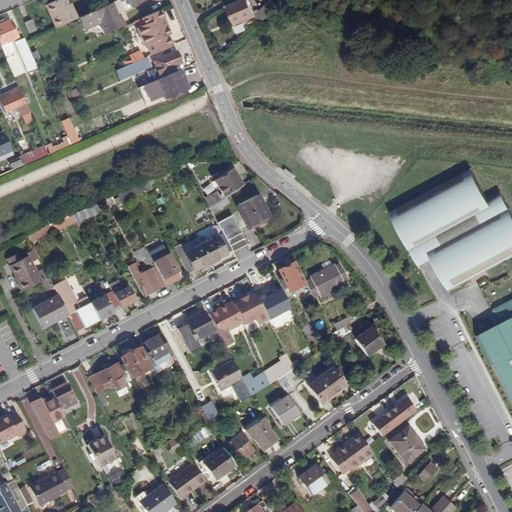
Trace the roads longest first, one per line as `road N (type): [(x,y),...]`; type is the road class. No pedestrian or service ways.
road 1 (residential): [(326,221),(0,397)]
road 2 (unclassified): [(180,0),(253,160),(326,221)]
road 3 (residential): [(226,511),(424,362)]
road 4 (unclassified): [(326,221),(371,265),(424,362)]
road 5 (unclassified): [(424,362),(504,511)]
